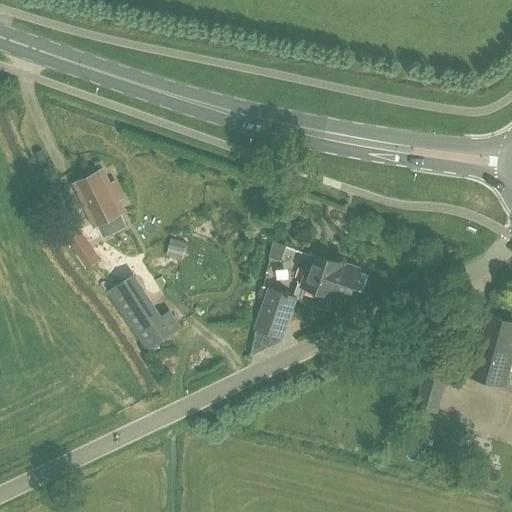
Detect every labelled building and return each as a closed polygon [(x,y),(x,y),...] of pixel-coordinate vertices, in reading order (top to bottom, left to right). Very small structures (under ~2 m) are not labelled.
[(77,185),(95,225),(122,213),(116,201),(124,198),(116,179),(112,181),(107,171),(103,173),(77,185)] [(68,240),(88,268),(101,259),(81,231),(68,240)] [(358,271),(358,269),(331,260),(332,257),(318,252),(317,255),(312,253),(301,286),(298,285),(294,298),(293,300),(326,311),(331,296),(347,302),(351,289),(363,293),(369,275),(358,271)] [(189,331),(175,305),(163,311),(140,266),(115,279),(152,350),(189,331)] [(266,300),(269,289),(262,287),(259,297),(266,300)] [(256,329),(280,338),(293,300),(294,298),(269,289),(266,300),(256,329)] [(511,347),(510,347),(511,340),(511,321),(489,315),(482,343),(476,342),(467,375),(506,385),(511,362),(511,347)]
